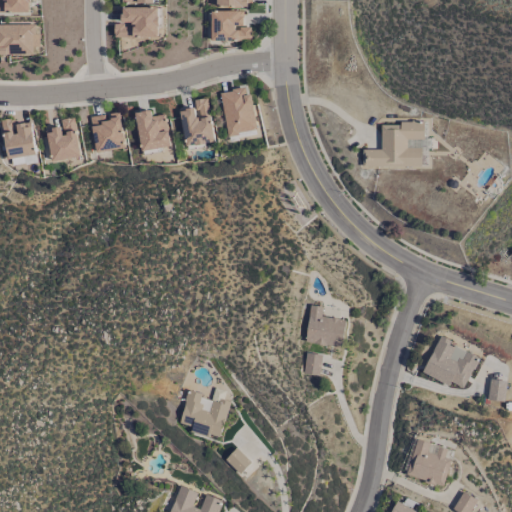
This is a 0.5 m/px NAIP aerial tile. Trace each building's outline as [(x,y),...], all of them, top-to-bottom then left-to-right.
[(0,0),(0,12),(31,12),(30,0),(0,0)] [(158,36),(158,7),(121,8),(121,24),(114,24),(114,38),(158,36)] [(243,11),(211,11),(210,40),(250,41),(250,27),(243,27),(243,11)] [(0,55),(34,55),(34,47),(40,47),(39,24),(0,25),(0,55)] [(256,130),(250,93),(245,94),(244,88),(219,92),(226,135),(256,130)] [(179,111),(184,147),(214,142),(207,98),(193,100),(194,108),(179,111)] [(140,151),(170,147),(165,114),(151,116),(150,110),(135,112),(140,151)] [(89,117),(95,152),(125,147),(119,112),(107,114),(89,117)] [(50,161),(80,157),(74,117),(60,119),(61,127),(46,129),(50,161)] [(0,120),(0,121),(9,167),(37,161),(30,122),(14,125),(13,118),(0,120)] [(362,167),(421,166),(420,146),(406,146),(406,139),(423,139),(423,123),(380,123),(380,149),(362,150),(362,167)] [(304,342),(341,348),(345,320),(321,317),(322,307),(309,305),(304,342)] [(422,374),(448,385),(450,382),(464,388),(478,355),(438,338),(422,374)] [(319,377),(321,355),(304,353),(302,375),(319,377)] [(487,400),(504,402),(506,381),(489,379),(487,400)] [(178,423),(190,427),(189,433),(208,438),(209,434),(219,438),(230,401),(223,399),(226,391),(214,388),(211,398),(187,391),(178,423)] [(405,477),(443,486),(450,459),(444,458),(446,448),(415,440),(405,477)] [(250,463),(235,448),(224,460),(238,475),(250,463)] [(169,511),(214,511),(219,500),(204,494),(199,509),(192,506),(197,492),(178,486),(169,511)] [(470,511),(477,500),(462,492),(452,510),(456,511),(470,511)] [(413,511),(414,509),(395,501),(390,511),(413,511)]
